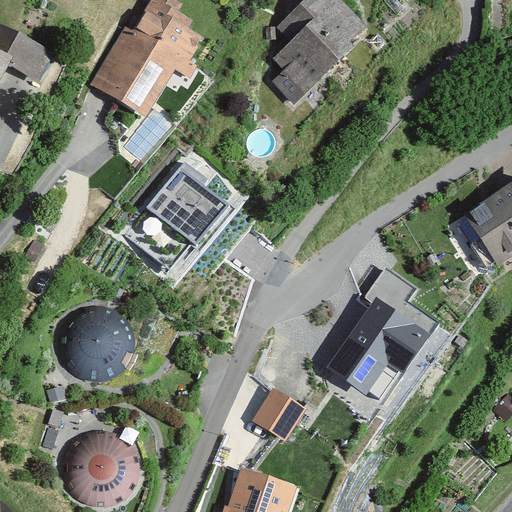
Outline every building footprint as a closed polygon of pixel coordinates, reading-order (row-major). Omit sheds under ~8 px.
[(125,23),(88,85),(145,119),(165,85),(177,92),(190,70),(183,65),(197,42),(178,31),(183,23),(172,17),(178,6),(168,0),(147,0),(131,27),(125,23)] [(344,0),(302,0),(275,27),(289,41),(271,59),(282,71),(269,83),(289,104),(370,26),(344,0)] [(0,69),(3,65),(40,85),(53,59),(0,30),(0,69)] [(238,203),(189,164),(135,232),(184,271),(238,203)] [(511,186),(466,214),(496,263),(511,253),(511,186)] [(408,301),(417,289),(387,268),(367,297),(376,303),(332,367),(367,391),(389,360),(404,371),(438,321),(408,301)] [(126,369),(133,357),(136,344),(134,330),(127,317),(117,307),(104,301),(89,300),(75,304),(63,312),(55,324),(51,338),(52,352),(57,365),(66,375),(77,382),(91,384),(104,383),(116,378),(126,369)] [(301,415),(270,394),(248,426),(279,447),(301,415)] [(131,442),(120,434),(108,429),(94,429),(82,433),(71,442),(64,453),(61,466),(63,479),(68,491),(77,500),(88,506),(101,508),(114,506),(125,500),(134,491),(139,479),(141,467),(138,453),(131,442)] [(282,511),(290,491),(238,472),(223,511),(282,511)]
